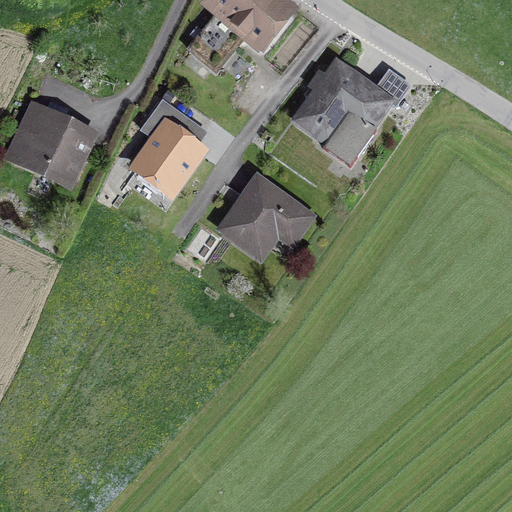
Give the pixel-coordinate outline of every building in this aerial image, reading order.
[(243,32),(264,48),(295,11),(281,0),(211,0),(214,2),(211,4),(221,12),(194,45),(217,64),(243,32)] [(388,105),(337,68),(298,123),(327,144),(323,150),(350,169),(376,133),(371,129),(388,105)] [(137,170),(171,195),(201,155),(167,130),(177,116),(162,106),(142,133),(157,143),(137,170)] [(10,154),(69,183),(89,142),(47,122),(51,115),(33,107),(10,154)] [(294,240),(309,219),(258,183),(223,232),(260,258),(280,230),(294,240)]
